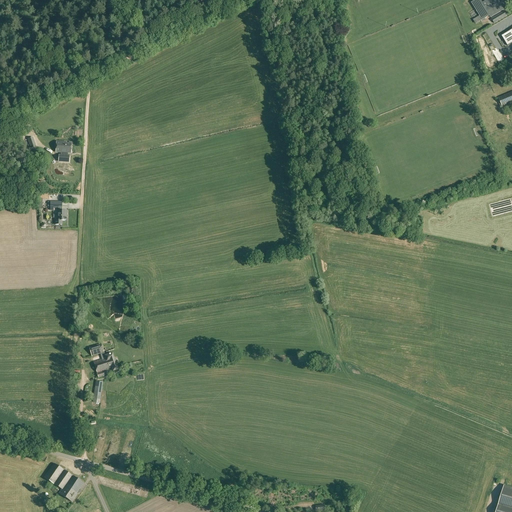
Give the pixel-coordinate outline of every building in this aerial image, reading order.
[(497,14),(504,10),(497,0),(487,0),(485,1),(488,5),(485,7),(480,0),(475,0),(472,3),(482,20),(489,15),(491,17),(497,14)] [(504,10),(491,18),(494,23),(507,16),(504,10)] [(511,29),(502,36),(508,46),(511,43),(511,29)] [(496,98),(500,107),(502,106),(506,105),(506,103),(511,100),(511,91),(499,97),(496,98)] [(66,143),(56,143),(56,151),(60,151),(60,152),(61,152),(61,155),(68,156),(68,152),(69,152),(69,153),(71,153),(71,144),(66,144),(66,143)] [(55,225),(62,225),(62,221),(65,221),(65,217),(67,217),(67,211),(62,210),(62,202),(50,201),(50,210),(53,211),(53,207),(59,207),(58,210),(58,220),(55,220),(55,225)] [(94,362),(98,377),(108,375),(106,369),(112,367),(113,371),(118,369),(113,353),(105,355),(104,352),(101,343),(89,347),(92,356),(100,354),(102,359),(94,362)] [(93,401),(100,402),(102,386),(95,385),(93,401)] [(59,493),(72,502),(78,493),(79,493),(80,492),(81,491),(81,490),(80,488),(83,483),(72,475),(54,463),(44,478),(62,489),(59,493)] [(511,511),(511,488),(504,486),(496,511),(511,511)]
